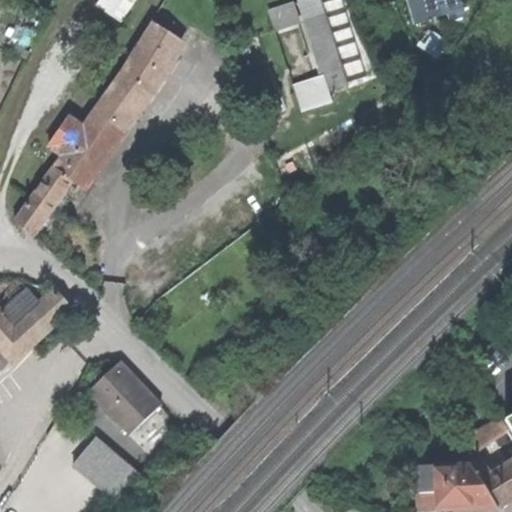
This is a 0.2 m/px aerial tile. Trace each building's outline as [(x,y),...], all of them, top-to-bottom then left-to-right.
[(104,0),(98,13),(135,31),(150,0),(104,0)] [(409,0),(416,23),(468,6),(466,0),(409,0)] [(86,183),(182,42),(153,24),(82,128),(70,120),(49,149),(61,158),(15,224),(34,237),(77,176),(86,183)] [(273,70),(261,73),(268,95),(279,92),(273,70)] [(324,94),(339,92),(336,78),(322,80),(324,94)] [(22,283),(0,304),(0,311),(3,314),(28,289),(22,283)] [(0,346),(14,360),(69,307),(55,293),(42,305),(28,289),(3,314),(0,311),(0,346)] [(0,373),(14,360),(0,346),(0,373)] [(131,435),(163,405),(121,360),(89,390),(131,435)] [(511,499),(511,435),(501,417),(488,426),(484,421),(464,434),(476,452),(502,435),(511,452),(511,460),(491,474),(482,460),(471,466),(498,508),(511,499)] [(403,437),(415,455),(426,448),(414,429),(403,437)] [(116,502),(140,474),(98,439),(75,468),(116,502)] [(461,510),(498,508),(471,466),(470,466),(419,467),(419,493),(436,493),(436,511),(461,510)]
